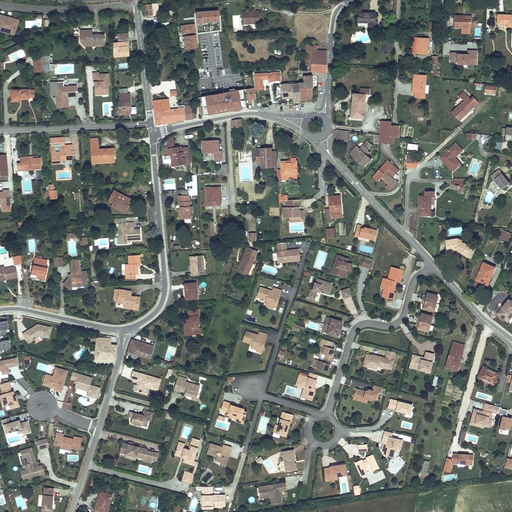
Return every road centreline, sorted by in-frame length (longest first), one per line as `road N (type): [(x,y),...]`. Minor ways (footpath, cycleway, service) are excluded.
road 1 (residential): [(151,132),(164,295),(156,311),(126,329)]
road 2 (residential): [(433,266),(413,281),(398,322),(353,330),(325,414)]
road 3 (residential): [(126,329),(71,511)]
road 4 (residential): [(298,243),(304,256),(262,393)]
road 5 (residential): [(150,123),(0,131)]
road 6 (residential): [(332,158),(433,266)]
road 7 (residential): [(0,5),(136,7)]
road 8 (residential): [(126,329),(0,309)]
road 9 (residential): [(272,116),(247,113),(151,132)]
